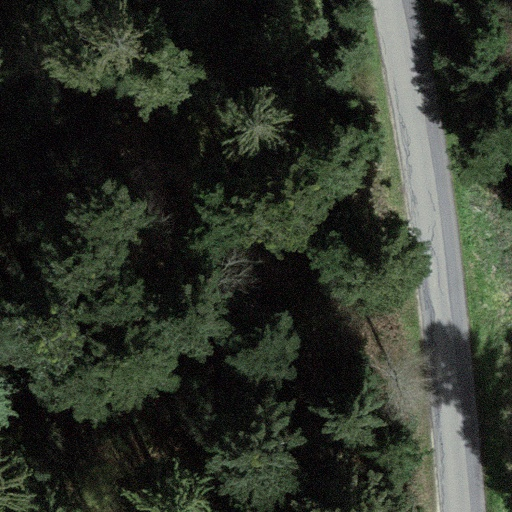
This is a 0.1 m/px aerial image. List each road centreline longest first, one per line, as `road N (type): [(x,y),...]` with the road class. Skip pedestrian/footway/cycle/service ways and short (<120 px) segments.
road 1 (unclassified): [(459,511),(394,0)]
road 2 (track): [(0,122),(109,0)]
